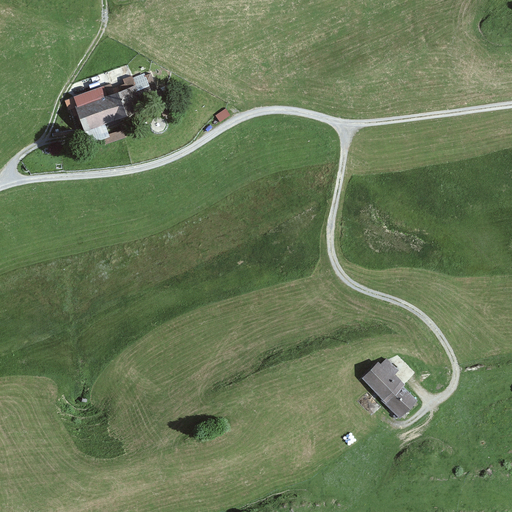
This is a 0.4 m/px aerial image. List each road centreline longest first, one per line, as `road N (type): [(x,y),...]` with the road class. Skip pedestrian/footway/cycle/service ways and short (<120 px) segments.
road 1 (unclassified): [(0,189),(156,167),(257,116),(367,127),(511,108)]
road 2 (track): [(37,146),(101,33),(103,0)]
